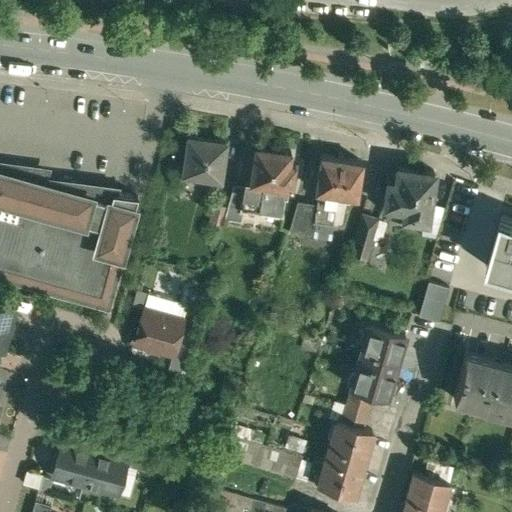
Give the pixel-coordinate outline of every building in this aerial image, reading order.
[(225,140),(189,135),(184,172),(220,177),(225,140)] [(290,151),(255,146),(250,181),(288,186),(291,187),(294,163),(289,163),(290,151)] [(362,159),(322,153),(316,188),(318,189),(317,202),(315,219),(332,221),(337,191),(357,194),(362,159)] [(44,170),(5,164),(4,171),(0,169),(0,274),(107,304),(137,194),(112,191),(110,200),(43,182),(45,171),(44,171),(44,170)] [(423,170),(397,166),(395,179),(388,178),(384,202),(403,206),(402,215),(426,219),(432,183),(432,182),(434,180),(435,173),(433,169),(425,168),(423,170)] [(288,186),(250,181),(246,180),(245,188),(242,209),(244,209),(281,215),(284,198),(287,198),(288,186)] [(245,188),(233,186),(228,206),(224,219),(242,222),(244,209),(242,209),(245,188)] [(317,202),(297,200),(289,229),(313,232),(315,219),(317,202)] [(215,203),(209,225),(221,229),(224,219),(228,206),(215,203)] [(376,218),(361,214),(351,249),(365,253),(376,218)] [(511,218),(505,216),(490,265),(511,271),(511,218)] [(440,319),(449,286),(429,280),(419,313),(440,319)] [(203,291),(190,288),(185,306),(198,310),(203,291)] [(0,306),(0,349),(3,351),(14,310),(0,306)] [(185,306),(181,318),(183,318),(176,341),(189,345),(199,310),(198,310),(185,306)] [(181,318),(144,307),(135,341),(148,345),(147,347),(160,351),(161,349),(173,352),(176,341),(183,318),(181,318)] [(406,332),(369,321),(350,385),(352,387),(372,393),(387,397),(406,332)] [(511,363),(466,351),(454,397),(472,401),(473,397),(504,405),(503,410),(511,411),(511,363)] [(372,393),(352,387),(349,398),(369,404),(372,393)] [(369,404),(349,398),(346,409),(366,415),(369,404)] [(366,415),(346,409),(342,421),(362,427),(366,415)] [(342,421),(336,419),(318,483),(354,494),(373,430),(342,421)] [(239,437),(228,434),(221,455),(233,458),(239,437)] [(249,440),(239,437),(233,458),(243,461),(249,440)] [(260,443),(249,440),(243,461),(254,464),(260,443)] [(271,446),(260,443),(254,464),(264,467),(271,446)] [(92,452),(61,444),(53,474),(56,474),(58,477),(67,480),(70,478),(84,482),(92,452)] [(281,449),(271,446),(264,467),(275,470),(281,449)] [(292,453),(281,449),(275,470),(286,474),(292,453)] [(157,458),(134,451),(130,466),(153,472),(157,458)] [(126,462),(92,452),(84,482),(99,486),(101,489),(109,491),(112,490),(118,491),(126,462)] [(303,456),(292,453),(286,474),(297,477),(303,456)] [(440,511),(449,481),(414,471),(402,511),(440,511)] [(53,478),(43,475),(40,487),(50,490),(53,478)] [(212,485),(206,506),(217,510),(223,489),(212,485)] [(228,511),(234,492),(223,489),(217,510),(225,511),(228,511)] [(239,511),(244,495),(234,492),(228,511),(239,511)] [(250,511),(255,498),(244,495),(239,511),(250,511)] [(262,511),(266,501),(255,498),(250,511),(262,511)] [(49,511),(52,504),(36,500),(32,511),(49,511)] [(273,511),(276,504),(266,501),(262,511),(273,511)]
